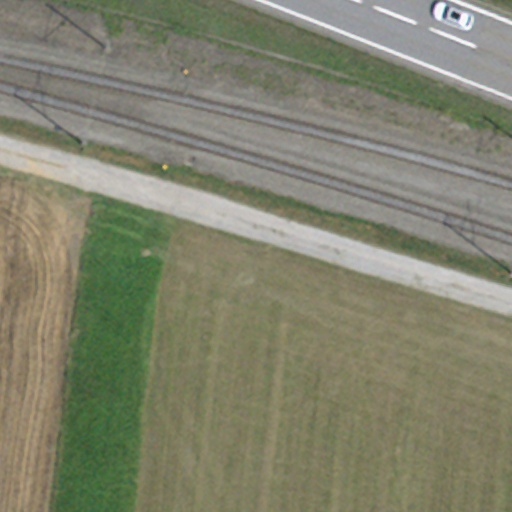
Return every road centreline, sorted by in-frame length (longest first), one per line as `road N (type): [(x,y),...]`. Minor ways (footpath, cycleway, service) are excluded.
road 1 (track): [(511,292),(0,134)]
road 2 (primary): [(511,56),(366,0)]
